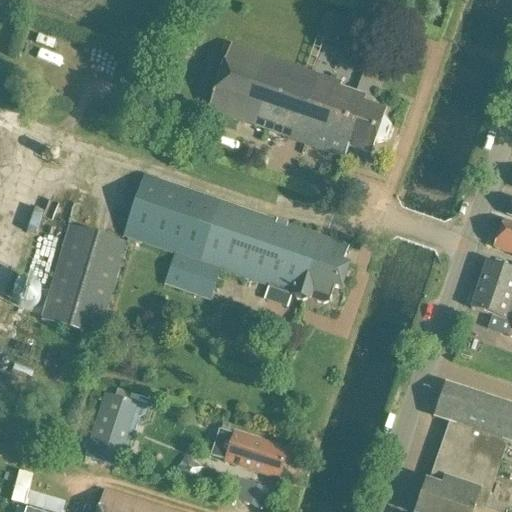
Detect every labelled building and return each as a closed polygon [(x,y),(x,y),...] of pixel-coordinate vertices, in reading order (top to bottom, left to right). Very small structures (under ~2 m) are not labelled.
[(384,115),(363,108),(365,100),(339,91),(341,87),(231,48),(207,115),(343,163),(347,149),(370,157),(373,147),(385,145),(389,134),(381,125),(384,115)] [(209,304),(219,273),(267,290),(292,298),(294,303),(300,305),(306,304),(308,304),(322,309),(328,307),(333,291),(341,294),(349,269),(342,267),(348,249),(143,179),(122,240),(173,258),(163,288),(209,304)] [(511,243),(511,227),(503,224),(498,239),(511,243)] [(99,342),(127,247),(68,230),(39,324),(99,342)] [(511,243),(498,239),(493,252),(511,258),(511,243)] [(478,289),(511,301),(511,300),(511,276),(485,267),(478,289)] [(30,279),(27,279),(25,279),(22,279),(20,279),(19,280),(17,281),(16,282),(14,283),(13,285),(12,286),(11,288),(11,290),(11,292),(11,294),(11,296),(11,298),(12,299),(13,302),(14,303),(16,304),(17,305),(18,306),(20,307),(22,307),(23,307),(26,307),(27,307),(29,307),(31,306),(33,305),(34,304),(36,303),(37,301),(38,300),(38,298),(39,296),(39,295),(39,293),(39,291),(39,290),(38,288),(37,285),(36,284),(35,283),(33,281),(32,281),(30,279)] [(511,300),(511,301),(478,289),(470,312),(504,323),(505,320),(511,322),(511,334),(511,335),(511,334),(511,300)] [(434,420),(450,425),(508,444),(511,445),(511,412),(445,390),(434,420)] [(137,399),(117,393),(115,400),(104,396),(83,461),(118,471),(139,407),(135,406),(137,399)] [(484,511),(508,444),(450,425),(429,488),(425,487),(416,511),(484,511)] [(232,438),(218,434),(210,460),(223,464),(222,467),(277,485),(287,452),(233,435),(232,438)] [(194,487),(202,465),(182,458),(174,480),(194,487)] [(240,504),(246,488),(231,483),(226,500),(240,504)] [(158,511),(103,495),(97,511),(158,511)]
